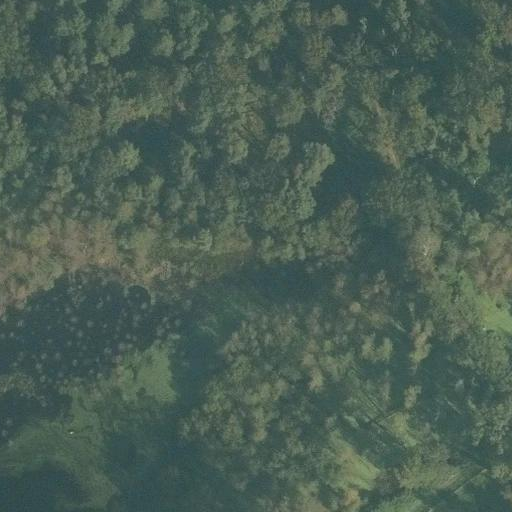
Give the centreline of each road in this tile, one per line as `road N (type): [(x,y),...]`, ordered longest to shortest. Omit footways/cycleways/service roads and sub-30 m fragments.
road 1 (track): [(511,390),(437,291),(339,0)]
road 2 (track): [(414,511),(511,437)]
